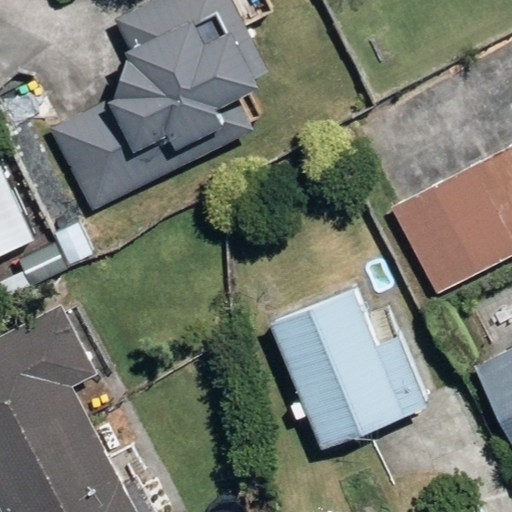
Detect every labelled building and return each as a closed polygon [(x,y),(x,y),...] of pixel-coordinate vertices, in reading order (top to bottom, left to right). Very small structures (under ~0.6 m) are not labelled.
[(94,203),(252,128),(236,94),(254,85),(251,78),(266,70),(232,0),(151,0),(113,18),(126,46),(121,49),(125,55),(112,96),(56,122),(94,203)] [(511,251),(511,143),(391,206),(436,291),(511,251)] [(0,251),(29,238),(0,175),(0,251)] [(352,288),(268,321),(319,448),(423,407),(394,333),(373,342),(352,288)] [(135,511),(36,317),(0,335),(0,511),(135,511)] [(511,346),(474,365),(511,438),(511,346)]
